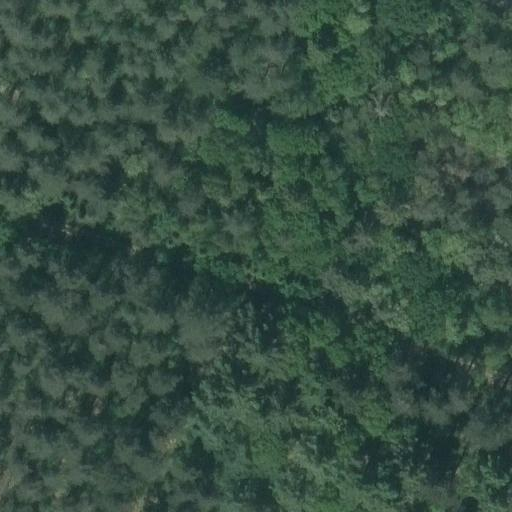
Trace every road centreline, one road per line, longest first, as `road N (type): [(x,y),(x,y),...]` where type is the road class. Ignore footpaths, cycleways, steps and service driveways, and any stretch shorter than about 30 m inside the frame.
road 1 (track): [(320,307),(0,209)]
road 2 (track): [(320,307),(364,0)]
road 3 (track): [(511,368),(320,307)]
